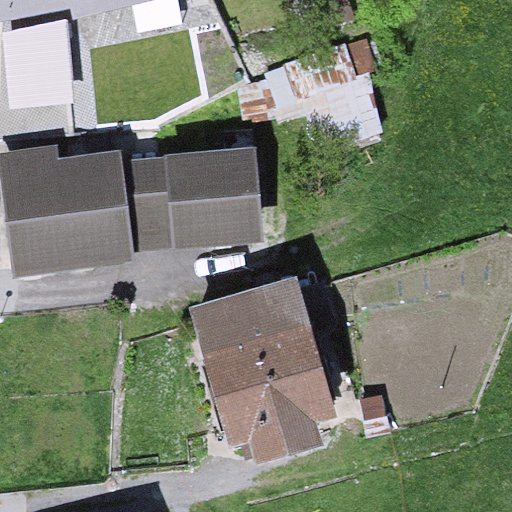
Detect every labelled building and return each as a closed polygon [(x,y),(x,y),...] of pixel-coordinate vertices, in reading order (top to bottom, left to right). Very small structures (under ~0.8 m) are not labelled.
[(0,0),(0,19),(2,25),(10,108),(66,104),(62,18),(136,0),(0,0)] [(345,0),(313,0),(318,14),(347,6),(345,0)] [(349,41),(257,80),(281,137),(373,99),(349,41)] [(263,144),(5,161),(12,258),(269,241),(263,144)] [(291,279),(174,313),(216,459),(333,425),(291,279)] [(380,394),(356,398),(362,432),(386,428),(380,394)]
